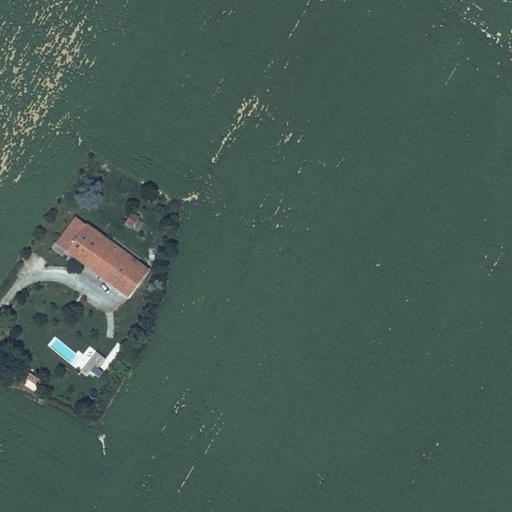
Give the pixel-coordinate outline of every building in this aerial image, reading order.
[(147,224),(130,213),(124,224),(141,235),(147,224)] [(113,269),(105,279),(116,287),(135,262),(76,219),(57,243),(86,264),(94,255),(113,269)] [(86,264),(105,279),(113,269),(94,255),(86,264)] [(135,262),(116,287),(127,295),(145,270),(135,262)] [(89,346),(74,366),(89,377),(104,357),(89,346)] [(24,384),(30,375),(16,365),(9,375),(24,384)] [(39,380),(30,375),(24,384),(33,390),(39,380)]
